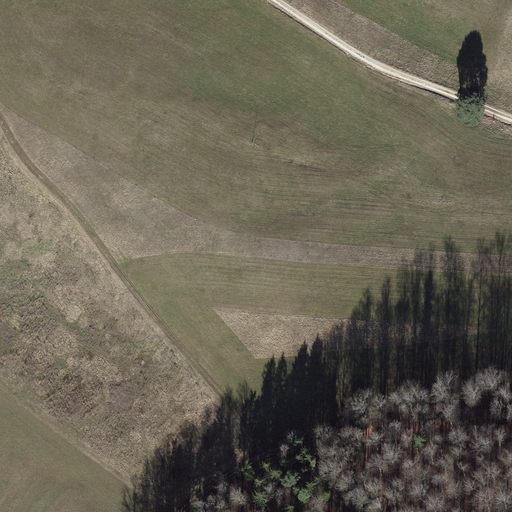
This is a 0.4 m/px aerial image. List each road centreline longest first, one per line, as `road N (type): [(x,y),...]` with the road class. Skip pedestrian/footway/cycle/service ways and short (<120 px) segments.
road 1 (track): [(320,511),(318,488),(296,446),(36,171),(0,113)]
road 2 (track): [(189,511),(248,464),(296,446),(366,433),(511,436)]
road 3 (track): [(278,0),(355,54),(511,122)]
